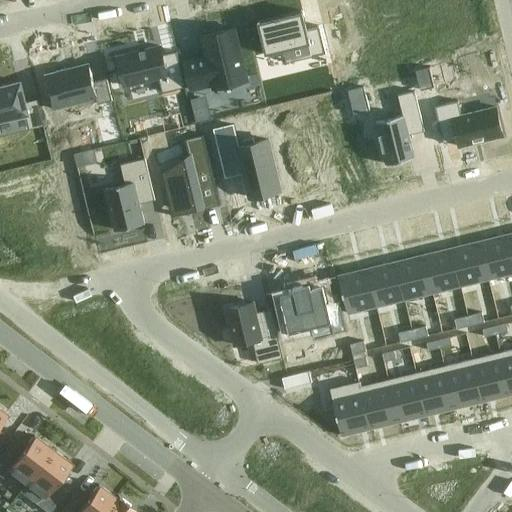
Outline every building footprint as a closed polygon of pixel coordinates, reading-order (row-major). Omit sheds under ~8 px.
[(379,0),(377,0),(336,10),(343,37),(371,30),(373,38),(400,31),(395,10),(383,13),(379,0)] [(275,18),(258,22),(266,53),(283,49),(309,43),(312,56),(325,52),(319,26),(307,29),(302,11),(280,16),(280,15),(274,17),(275,18)] [(206,55),(184,61),(191,89),(213,84),(214,88),(247,80),(235,28),(201,36),(206,55)] [(140,51),(117,56),(124,85),(159,77),(162,92),(185,86),(177,50),(163,54),(161,46),(146,49),(146,48),(145,48),(145,50),(141,51),(140,49),(139,49),(140,51)] [(408,46),(372,55),(376,75),(412,65),(408,46)] [(453,60),(430,66),(434,85),(458,80),(453,60)] [(89,63),(43,75),(51,108),(96,97),(98,103),(99,103),(112,99),(107,78),(94,81),(89,63)] [(0,118),(24,113),(27,129),(42,125),(41,121),(36,98),(22,101),(17,81),(0,85),(0,84),(0,118)] [(365,83),(348,88),(356,113),(373,108),(365,83)] [(440,84),(430,87),(433,98),(444,95),(440,84)] [(403,114),(376,121),(386,164),(414,157),(409,134),(424,130),(414,90),(398,94),(403,114)] [(112,99),(99,103),(103,118),(116,114),(112,99)] [(458,100),(435,106),(444,142),(457,139),(459,146),(473,143),(484,140),(503,135),(496,106),(461,115),(458,100)] [(328,130),(299,137),(311,181),(340,173),(334,151),(350,147),(339,108),(324,112),(328,130)] [(233,124),(215,128),(226,176),(243,172),(249,197),(280,189),(268,139),(238,146),(233,124)] [(163,171),(161,172),(162,176),(164,176),(179,210),(189,207),(190,210),(204,206),(204,204),(218,200),(219,204),(221,204),(204,133),(185,138),(189,154),(191,161),(163,173),(163,171)] [(125,183),(105,188),(115,229),(144,223),(139,203),(155,199),(147,167),(145,157),(120,164),(125,183)] [(37,211),(25,214),(28,231),(40,229),(43,243),(75,237),(70,211),(83,209),(78,181),(32,191),(37,211)] [(511,250),(508,234),(480,240),(489,278),(511,272),(511,250)] [(480,240),(452,247),(461,285),(489,278),(480,240)] [(452,247),(424,254),(433,292),(461,285),(452,247)] [(424,254),(395,261),(405,299),(433,292),(424,254)] [(395,261),(367,268),(377,306),(405,299),(395,261)] [(367,268),(339,275),(348,313),(377,306),(367,268)] [(324,285),(281,295),(290,332),(312,326),(315,338),(347,330),(340,301),(328,303),(324,285)] [(253,302),(226,308),(234,344),(253,340),(258,363),(283,357),(272,308),(256,312),(253,302)] [(482,312),(468,315),(470,325),(484,321),(482,312)] [(468,315),(454,318),(457,328),(470,325),(468,315)] [(506,322),(494,325),(496,333),(508,330),(506,322)] [(426,325),(412,328),(414,338),(428,335),(426,325)] [(494,325),(482,328),(484,336),(496,333),(494,325)] [(412,328),(398,332),(401,342),(414,338),(412,328)] [(450,336),(438,339),(440,347),(452,344),(450,336)] [(438,339),(426,342),(428,350),(440,347),(438,339)] [(364,342),(351,345),(352,353),(366,350),(364,342)] [(511,348),(500,351),(511,394),(511,393),(511,348)] [(394,349),(382,352),(384,360),(396,357),(394,349)] [(500,351),(472,358),(483,401),(511,394),(500,351)] [(366,356),(354,359),(356,367),(368,364),(366,356)] [(472,358),(444,365),(455,407),(483,401),(472,358)] [(444,365),(416,371),(427,414),(455,407),(444,365)] [(309,370),(282,377),(285,388),(312,382),(309,370)] [(416,371),(388,378),(399,421),(427,414),(416,371)] [(362,385),(360,385),(371,428),(399,421),(388,378),(362,385)] [(360,380),(330,387),(341,435),(371,428),(360,385),(362,385),(360,380)] [(37,411),(48,418),(58,401),(47,394),(37,411)] [(8,445),(0,456),(0,475),(2,477),(8,470),(25,482),(26,483),(52,449),(33,434),(23,448),(19,453),(8,445)] [(25,482),(19,490),(20,490),(48,511),(49,511),(66,490),(56,482),(60,477),(71,463),(52,449),(26,483),(25,482)] [(73,495),(59,511),(105,511),(117,498),(116,497),(98,484),(87,497),(83,503),(73,495)] [(117,498),(105,511),(134,511),(133,511),(135,508),(118,496),(118,495),(116,497),(117,498)]
